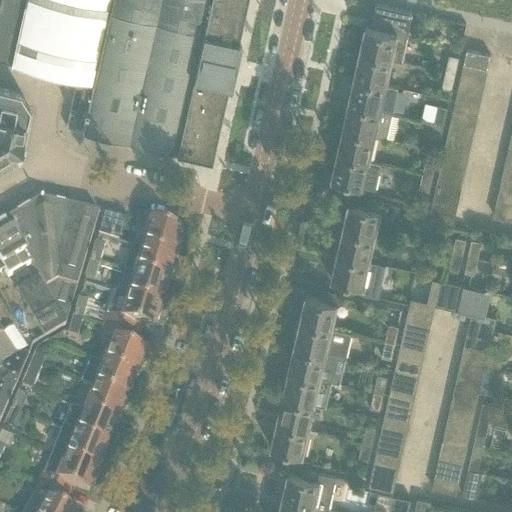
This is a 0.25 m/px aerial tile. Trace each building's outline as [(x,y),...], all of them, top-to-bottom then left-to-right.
[(0,0),(0,62),(10,65),(24,0),(0,0)] [(24,0),(10,65),(92,84),(110,0),(24,0)] [(110,0),(92,84),(91,88),(82,86),(77,108),(82,109),(80,119),(84,120),(81,132),(209,161),(226,87),(229,87),(231,76),(226,75),(231,51),(237,52),(239,41),(236,40),(245,0),(110,0)] [(364,42),(361,54),(391,61),(401,63),(412,13),(376,4),(371,28),(365,26),(364,28),(361,42),(364,42)] [(465,56),(463,64),(473,66),(487,69),(488,62),(490,55),(466,50),(465,56)] [(356,63),(353,79),(386,86),(386,85),(391,61),(361,54),(359,64),(356,63)] [(449,55),(445,73),(455,75),(459,57),(449,55)] [(463,64),(460,77),(484,82),(487,69),(473,66),(463,64)] [(455,75),(445,73),(441,88),(451,90),(455,75)] [(460,77),(458,89),(481,94),(484,82),(460,77)] [(352,93),(349,105),(380,111),(381,109),(392,112),(398,88),(386,85),(386,86),(353,79),(350,92),(352,92),(352,93)] [(0,88),(0,120),(24,125),(28,109),(18,92),(0,88)] [(458,89),(455,101),(479,106),(481,94),(458,89)] [(455,101),(452,112),(476,118),(479,106),(455,101)] [(345,115),(342,129),(375,137),(375,136),(386,138),(392,112),(381,109),(380,111),(349,105),(347,115),(345,115)] [(437,106),(433,123),(443,125),(447,108),(437,106)] [(69,110),(65,128),(74,130),(78,112),(69,110)] [(452,112),(450,124),(473,130),(476,118),(452,112)] [(0,120),(0,159),(18,149),(24,125),(0,120)] [(433,123),(430,138),(439,141),(443,125),(433,123)] [(450,124),(447,136),(471,141),(473,130),(450,124)] [(341,144),(338,155),(369,162),(375,137),(342,129),(339,143),(341,144)] [(447,136),(444,148),(468,153),(471,141),(447,136)] [(444,148),(442,159),(465,165),(468,153),(444,148)] [(334,166),(331,180),(374,189),(380,164),(369,162),(338,155),(336,166),(334,166)] [(426,157),(422,174),(432,176),(436,159),(426,157)] [(511,159),(506,158),(503,170),(511,171),(511,159)] [(442,159),(439,171),(463,177),(465,165),(442,159)] [(511,171),(503,170),(501,182),(511,184),(511,171)] [(439,171),(436,183),(460,188),(463,177),(439,171)] [(432,176),(422,174),(419,189),(429,191),(432,176)] [(511,184),(501,182),(498,193),(511,196),(511,184)] [(436,183),(434,195),(457,200),(460,188),(436,183)] [(511,196),(498,193),(495,205),(511,208),(511,196)] [(434,195),(431,207),(455,212),(457,200),(434,195)] [(40,201),(5,222),(30,264),(38,276),(56,306),(60,314),(68,316),(99,215),(40,201)] [(345,215),(342,229),(375,236),(380,210),(348,203),(347,205),(349,205),(347,216),(345,215)] [(511,208),(495,205),(493,217),(511,221),(511,208)] [(455,212),(431,207),(429,218),(452,224),(455,212)] [(104,216),(98,237),(107,239),(110,229),(121,232),(124,220),(116,218),(105,216),(104,216)] [(0,224),(0,272),(4,272),(8,278),(30,264),(5,222),(0,224)] [(150,226),(142,251),(173,260),(174,258),(177,259),(180,248),(177,247),(181,235),(150,226)] [(339,241),(336,255),(369,262),(375,236),(342,229),(342,230),(343,230),(341,241),(339,241)] [(456,238),(452,254),(461,256),(465,240),(456,238)] [(471,240),(468,257),(477,259),(481,243),(471,240)] [(96,243),(90,261),(99,263),(104,245),(96,243)] [(131,247),(123,271),(166,284),(173,260),(142,251),(131,247)] [(452,254),(449,271),(458,273),(461,256),(452,254)] [(334,266),(330,281),(350,285),(360,288),(359,294),(378,298),(385,266),(369,262),(336,255),(338,255),(336,265),(335,266),(334,266)] [(468,257),(464,273),(474,275),(477,259),(468,257)] [(90,261),(85,278),(93,281),(99,263),(90,261)] [(123,271),(116,295),(124,297),(126,298),(128,298),(159,308),(166,284),(123,271)] [(38,276),(15,290),(33,320),(56,306),(48,293),(38,276)] [(432,280),(427,303),(435,305),(434,306),(443,308),(448,284),(439,282),(432,280)] [(465,288),(448,284),(443,308),(460,312),(465,288)] [(483,292),(465,288),(460,312),(470,314),(477,315),(478,315),(483,292)] [(304,311),(301,322),(331,329),(337,303),(305,295),(305,296),(302,310),(304,311)] [(105,316),(101,327),(102,328),(125,336),(129,325),(152,332),(155,320),(158,321),(161,311),(158,310),(159,308),(128,298),(126,298),(124,297),(120,311),(111,309),(109,317),(105,316)] [(409,305),(408,310),(432,315),(434,306),(435,305),(427,303),(410,299),(409,305)] [(79,300),(73,318),(82,320),(87,303),(79,300)] [(56,306),(33,320),(44,338),(65,326),(66,323),(60,314),(56,306)] [(408,310),(405,322),(430,327),(432,315),(408,310)] [(471,314),(466,336),(490,342),(495,319),(494,318),(478,315),(477,315),(471,314)] [(73,318),(68,335),(77,338),(82,320),(73,318)] [(296,333),(293,347),(336,357),(346,359),(352,334),(331,329),(301,322),(298,333),(296,333)] [(405,322),(402,334),(427,339),(430,327),(405,322)] [(388,325),(385,341),(394,343),(398,327),(388,325)] [(101,327),(97,339),(111,344),(101,366),(134,379),(135,377),(138,378),(142,368),(139,367),(144,355),(122,346),(125,336),(102,328),(101,327)] [(0,331),(0,369),(8,381),(13,389),(23,367),(0,331)] [(400,345),(424,351),(427,339),(402,334),(400,345)] [(466,336),(463,348),(487,354),(488,351),(490,342),(466,336)] [(385,341),(381,357),(391,359),(394,343),(385,341)] [(37,349),(30,365),(41,369),(52,344),(48,342),(37,349)] [(400,345),(397,357),(422,363),(424,351),(400,345)] [(292,362),(289,373),(319,380),(330,382),(336,357),(293,347),(290,361),(292,362)] [(463,348),(460,360),(484,366),(487,354),(463,348)] [(484,366),(484,367),(500,370),(504,354),(488,351),(487,354),(484,366)] [(397,357),(395,369),(419,374),(422,363),(397,357)] [(460,360),(457,372),(482,378),(484,367),(484,366),(460,360)] [(89,362),(80,384),(92,389),(92,390),(94,390),(124,402),(134,379),(101,366),(89,362)] [(30,365),(20,387),(31,392),(41,369),(30,365)] [(482,378),(481,383),(496,387),(500,370),(484,367),(482,378)] [(395,369),(392,381),(416,386),(419,374),(395,369)] [(457,372),(455,384),(479,389),(481,383),(482,378),(457,372)] [(285,384),(282,398),(314,405),(324,408),(330,382),(319,380),(289,373),(287,384),(285,384)] [(377,375),(373,392),(383,394),(386,377),(377,375)] [(0,420),(13,389),(8,381),(3,384),(0,379),(0,420)] [(392,381),(389,393),(414,398),(416,386),(392,381)] [(455,384),(452,396),(477,401),(479,389),(455,384)] [(124,402),(94,390),(92,390),(82,413),(84,414),(115,426),(124,402)] [(18,392),(12,407),(20,411),(27,396),(18,392)] [(373,392),(370,408),(371,408),(379,410),(383,394),(373,392)] [(389,395),(387,404),(411,410),(414,398),(389,393),(389,395)] [(452,396),(449,407),(474,413),(477,401),(452,396)] [(280,412),(278,424),(308,431),(314,405),(282,398),(278,412),(280,412)] [(483,402),(479,419),(489,421),(493,404),(483,402)] [(387,404),(384,416),(408,422),(411,410),(387,404)] [(449,407),(447,419),(471,425),(474,413),(449,407)] [(70,408),(60,431),(75,437),(105,449),(115,426),(84,414),(82,413),(70,408)] [(10,411),(3,427),(19,434),(25,417),(10,411)] [(384,416),(381,428),(406,433),(408,422),(384,416)] [(447,419),(444,431),(468,437),(471,425),(447,419)] [(479,419),(475,436),(485,438),(488,422),(479,419)] [(270,448),(270,449),(272,449),(302,456),(308,431),(278,424),(275,435),(273,435),(270,448)] [(365,426),(362,442),(371,445),(375,428),(365,426)] [(381,428),(379,440),(403,445),(406,433),(381,428)] [(60,431),(51,454),(96,472),(105,449),(75,437),(60,431)] [(444,431),(441,443),(466,449),(468,437),(444,431)] [(475,436),(473,444),(483,446),(485,438),(475,436)] [(379,440),(376,452),(401,457),(403,445),(379,440)] [(362,442),(358,459),(368,461),(371,445),(362,442)] [(441,443),(439,455),(463,460),(466,449),(441,443)] [(481,453),(483,446),(473,444),(472,451),(481,453)] [(472,451),(468,470),(477,472),(481,453),(472,451)] [(376,452),(373,463),(398,469),(401,457),(376,452)] [(41,475),(36,486),(38,487),(59,497),(64,487),(86,496),(91,484),(94,485),(98,475),(95,474),(96,472),(66,460),(51,454),(42,475),(41,475)] [(439,455),(436,467),(460,472),(463,460),(439,455)] [(373,463),(371,475),(395,481),(398,469),(373,463)] [(436,467),(433,478),(458,484),(460,472),(436,467)] [(468,470),(462,495),(475,498),(481,473),(477,472),(468,470)] [(317,480),(306,477),(287,473),(286,475),(288,475),(286,486),(284,485),(281,500),(313,507),(328,511),(336,477),(319,473),(317,480)] [(371,475),(368,487),(393,492),(395,481),(371,475)] [(457,484),(433,479),(431,489),(455,495),(457,484)] [(32,498),(24,511),(64,511),(54,507),(59,497),(38,487),(36,486),(31,497),(32,498)] [(388,511),(392,496),(378,493),(373,511),(388,511)] [(392,496),(388,511),(407,511),(410,500),(392,496)] [(278,510),(277,511),(311,511),(313,507),(281,500),(280,500),(282,501),(280,511),(278,510)] [(417,500),(414,511),(424,511),(426,502),(417,500)]
